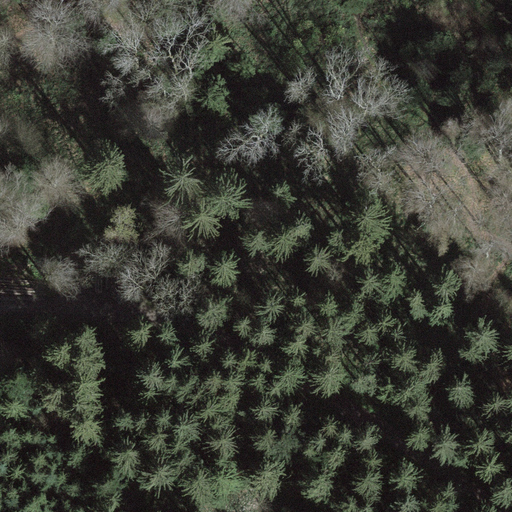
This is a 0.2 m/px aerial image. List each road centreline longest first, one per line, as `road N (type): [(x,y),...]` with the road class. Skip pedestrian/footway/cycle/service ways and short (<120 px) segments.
road 1 (track): [(506,511),(386,406),(326,365),(183,322),(0,308)]
road 2 (track): [(152,511),(0,343)]
